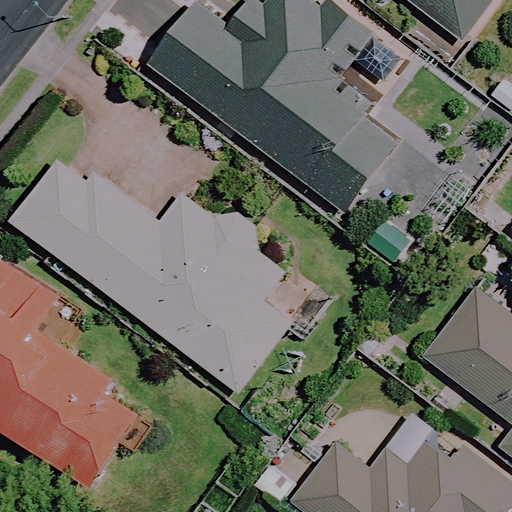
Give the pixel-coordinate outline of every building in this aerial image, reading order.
[(375,38),(324,0),(314,0),(311,4),(305,0),(263,0),(261,4),(255,0),(246,0),(224,30),(196,8),(149,69),(345,218),(403,140),(371,116),(382,101),(348,75),(375,38)] [(400,0),(462,47),(498,0),(400,0)] [(160,230),(65,158),(14,226),(238,396),(291,327),(260,304),(282,275),(250,251),(260,237),(227,212),(216,226),(182,201),(160,230)] [(0,260),(0,429),(91,490),(140,417),(103,392),(112,379),(42,332),(62,302),(0,260)] [(511,307),(483,285),(425,359),(511,427),(511,431),(499,448),(511,457),(511,307)] [(458,456),(431,435),(406,468),(384,451),(368,473),(334,447),(291,503),(302,511),(504,511),(511,503),(511,488),(462,450),(458,456)]
